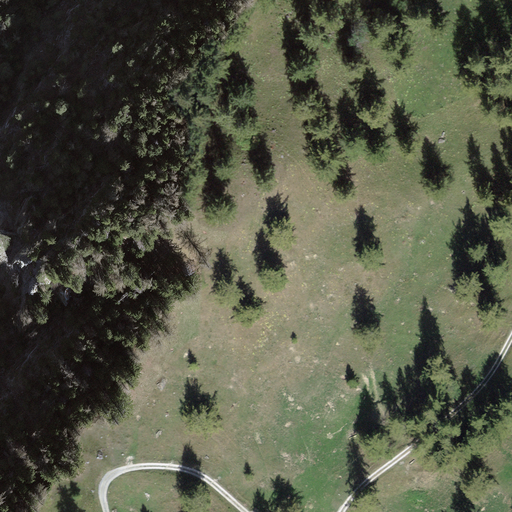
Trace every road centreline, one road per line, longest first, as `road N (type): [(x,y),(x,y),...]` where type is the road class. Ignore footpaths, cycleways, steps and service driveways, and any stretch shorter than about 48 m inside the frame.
road 1 (track): [(341,511),(353,491),(462,406),(511,339)]
road 2 (track): [(106,511),(108,477),(140,466),(199,476),(243,511)]
